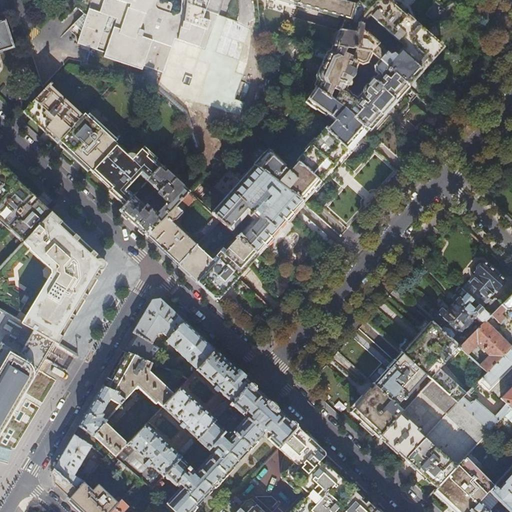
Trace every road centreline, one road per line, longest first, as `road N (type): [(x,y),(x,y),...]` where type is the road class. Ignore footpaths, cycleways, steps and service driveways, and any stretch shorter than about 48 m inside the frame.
road 1 (residential): [(268,373),(443,178)]
road 2 (residential): [(153,266),(27,477)]
road 3 (residential): [(0,125),(153,266)]
road 4 (residential): [(268,373),(416,511)]
road 5 (residential): [(153,266),(268,373)]
